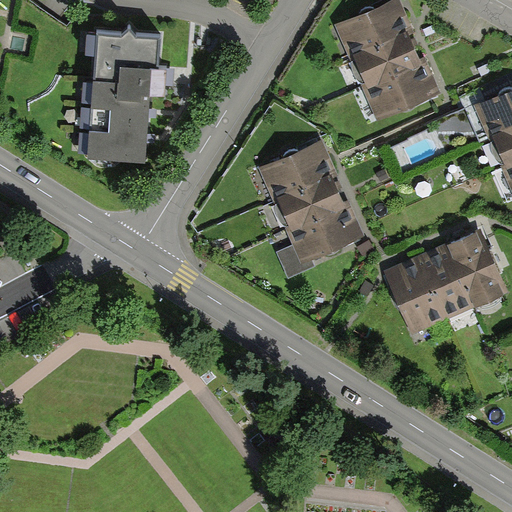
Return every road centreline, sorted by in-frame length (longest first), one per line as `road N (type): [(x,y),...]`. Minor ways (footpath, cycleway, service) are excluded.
road 1 (tertiary): [(127,244),(511,489)]
road 2 (residential): [(274,40),(146,238),(127,244)]
road 3 (tertiary): [(0,164),(127,244)]
road 4 (residential): [(0,304),(127,244)]
road 5 (residential): [(274,40),(218,12),(161,0)]
